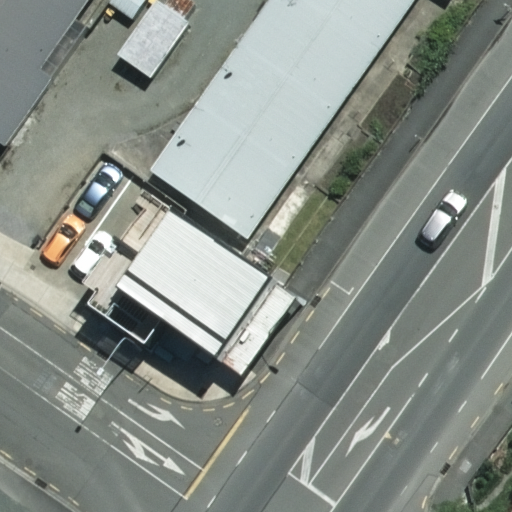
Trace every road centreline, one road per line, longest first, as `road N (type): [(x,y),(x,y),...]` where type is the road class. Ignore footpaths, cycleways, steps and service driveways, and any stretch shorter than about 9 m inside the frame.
road 1 (secondary): [(511,203),(297,511)]
road 2 (residential): [(0,372),(196,511)]
